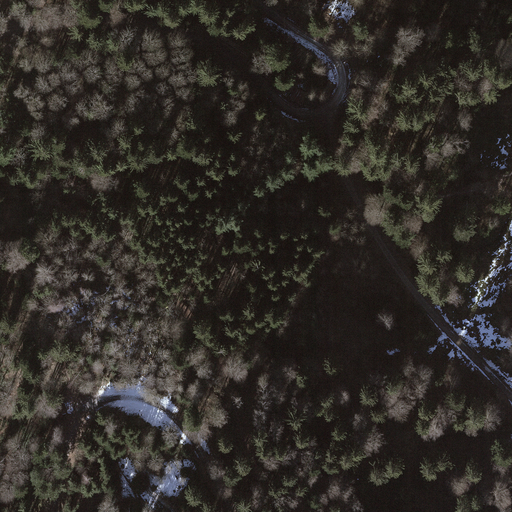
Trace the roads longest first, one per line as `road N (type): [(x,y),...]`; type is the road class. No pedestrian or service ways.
road 1 (track): [(0,35),(81,18),(183,32),(219,44),(280,103),(299,113),(326,111)]
road 2 (track): [(365,219),(412,289),(511,396)]
road 3 (track): [(212,467),(166,409),(125,395),(84,410)]
road 4 (track): [(326,111),(341,90),(338,60),(259,0)]
